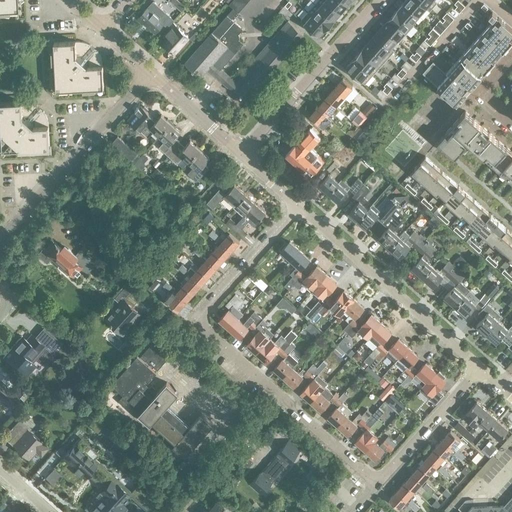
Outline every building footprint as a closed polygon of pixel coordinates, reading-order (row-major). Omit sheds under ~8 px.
[(0,0),(0,10),(17,9),(16,0),(0,0)] [(169,0),(176,5),(182,11),(186,6),(178,0),(169,0)] [(238,12),(248,0),(232,0),(229,4),(238,12)] [(341,12),(327,0),(317,0),(315,3),(334,20),(341,12)] [(348,3),(344,0),(327,0),(341,12),(348,3)] [(430,10),(418,0),(405,0),(404,2),(419,15),(426,8),(429,11),(430,10)] [(437,2),(434,0),(418,0),(430,10),(437,2)] [(462,10),(465,6),(458,0),(457,0),(454,3),(457,6),(462,10)] [(167,26),(173,19),(153,1),(139,17),(155,32),(163,23),(167,26)] [(419,15),(404,2),(397,10),(414,25),(414,24),(412,23),(419,15)] [(334,20),(315,3),(308,11),(326,28),(334,20)] [(414,25),(397,10),(389,18),(406,33),(414,25)] [(326,28),(308,11),(300,19),(319,36),(323,31),(326,28)] [(457,103),(511,40),(511,28),(498,17),(495,20),(493,19),(496,15),(492,11),(489,16),(495,21),(448,74),(433,61),(423,72),(457,103)] [(239,39),(240,38),(239,34),(239,33),(243,28),(227,14),(183,63),(200,78),(207,69),(216,78),(223,70),(221,68),(235,53),(243,43),(239,39)] [(406,33),(389,18),(386,21),(382,26),(399,41),(406,33)] [(288,21),(250,63),(266,76),(303,34),(288,21)] [(174,22),(163,34),(168,39),(165,43),(174,51),(188,35),(174,22)] [(399,41),(382,26),(375,34),(394,51),(394,50),(391,47),(397,40),(399,41)] [(394,51),(375,34),(368,42),(387,59),(394,51)] [(433,42),(428,38),(427,37),(424,40),(430,45),(433,42)] [(90,44),(87,42),(84,41),(78,41),(76,41),(76,40),(54,41),(55,89),(103,87),(102,65),(102,61),(101,56),(98,51),(98,50),(95,50),(91,47),(91,44),(90,44)] [(387,59),(368,42),(361,50),(380,67),(387,59)] [(380,67),(361,50),(354,58),(372,75),(380,67)] [(419,58),(414,54),(413,53),(410,56),(416,61),(419,58)] [(372,75),(354,58),(346,67),(365,84),(372,75)] [(245,100),(246,99),(266,76),(250,63),(235,80),(229,75),(222,83),(233,92),(234,91),(235,91),(245,100)] [(344,96),(352,87),(342,78),(334,88),(344,96)] [(384,85),(385,87),(390,91),(393,88),(387,82),(384,85)] [(344,96),(334,88),(326,97),(339,109),(340,108),(336,105),(344,96)] [(242,108),(228,96),(224,100),(238,112),(242,108)] [(339,109),(326,97),(318,106),(341,127),(346,122),(335,113),(339,109)] [(21,101),(0,101),(0,112),(2,149),(50,147),(48,125),(48,121),(46,116),(44,112),(43,110),(40,110),(37,107),(37,104),(33,102),(29,101),(25,101),(21,101)] [(368,116),(376,107),(370,102),(362,111),(368,116)] [(137,128),(149,115),(148,114),(149,114),(140,105),(139,107),(136,107),(135,109),(135,111),(126,120),(135,128),(136,127),(137,128)] [(355,105),(348,115),(353,118),(360,108),(355,105)] [(341,127),(318,106),(309,116),(319,124),(324,119),(334,128),(337,131),(341,127)] [(352,120),(359,125),(367,116),(360,110),(352,120)] [(493,163),(507,147),(477,121),(465,110),(438,141),(455,156),(468,141),(493,163)] [(159,136),(172,122),(167,118),(166,120),(161,115),(155,121),(149,115),(137,128),(147,138),(153,131),(159,136)] [(172,122),(159,136),(164,141),(158,147),(167,156),(179,143),(174,138),(180,132),(174,127),(175,126),(172,122)] [(303,171),(305,169),(311,175),(313,172),(314,173),(325,161),(313,150),(308,156),(303,152),(306,149),(309,151),(321,137),(310,127),(285,155),(303,171)] [(353,136),(360,143),(368,134),(360,127),(353,136)] [(112,142),(134,162),(140,156),(125,143),(117,136),(112,142)] [(343,143),(335,136),(330,141),(334,144),(338,148),(338,147),(341,149),(344,145),(342,143),(343,143)] [(184,147),(179,143),(167,156),(176,164),(182,157),(187,162),(200,148),(196,144),(195,146),(190,141),(184,147)] [(334,157),(341,150),(334,144),(327,151),(334,157)] [(511,157),(511,151),(507,147),(493,163),(501,170),(511,157)] [(200,148),(187,162),(193,167),(187,174),(196,182),(208,169),(203,164),(209,158),(203,153),(205,152),(200,148)] [(420,177),(433,163),(425,155),(412,170),(420,177)] [(509,177),(511,173),(511,157),(501,170),(509,177)] [(319,185),(329,193),(339,181),(335,177),(341,171),(337,167),(339,165),(334,160),(327,168),(331,172),(319,185)] [(429,184),(441,170),(433,163),(420,177),(429,184)] [(156,178),(161,172),(157,168),(151,174),(156,178)] [(217,170),(210,178),(215,184),(223,175),(217,170)] [(437,191),(449,177),(441,170),(429,184),(437,191)] [(445,199),(457,184),(449,177),(437,191),(445,199)] [(339,181),(329,193),(338,201),(349,188),(353,192),(360,184),(355,180),(351,184),(348,181),(344,186),(339,181)] [(361,199),(370,189),(364,183),(361,186),(355,193),(361,199)] [(219,189),(206,203),(212,208),(223,197),(227,202),(233,207),(236,204),(245,194),(235,184),(225,194),(219,189)] [(453,206),(466,192),(457,184),(445,199),(453,206)] [(461,213),(474,199),(466,192),(453,206),(461,213)] [(236,204),(233,207),(243,216),(255,203),(245,194),(236,204)] [(384,219),(395,207),(398,204),(392,199),(380,212),(376,208),(373,212),(369,208),(358,219),(367,227),(379,215),(384,219)] [(469,220),(482,206),(474,199),(461,213),(469,220)] [(349,211),(358,219),(369,208),(359,200),(349,211)] [(243,216),(240,220),(245,225),(248,222),(253,226),(256,223),(265,213),(255,203),(243,216)] [(478,227),(490,213),(482,206),(469,220),(478,227)] [(399,218),(403,213),(395,207),(384,219),(384,220),(382,222),(388,227),(378,238),(388,248),(398,237),(395,234),(398,232),(396,230),(403,221),(399,218)] [(486,234),(498,220),(490,213),(478,227),(486,234)] [(441,222),(433,215),(428,221),(436,228),(441,222)] [(226,222),(243,238),(247,232),(230,217),(226,222)] [(492,244),(506,228),(498,220),(486,234),(484,237),(492,244)] [(398,237),(388,248),(390,249),(389,250),(393,254),(394,253),(399,257),(411,244),(417,249),(427,238),(416,228),(406,239),(404,237),(402,240),(398,237)] [(502,249),(511,237),(511,232),(506,228),(492,244),(494,242),(502,249)] [(212,229),(210,232),(231,251),(239,242),(229,233),(222,241),(219,239),(221,237),(212,229)] [(191,232),(184,239),(195,249),(216,268),(221,262),(224,259),(214,250),(211,253),(210,254),(207,251),(202,246),(200,249),(197,247),(198,246),(191,240),(195,236),(191,232)] [(210,232),(209,234),(217,241),(215,243),(218,246),(214,250),(224,259),(230,252),(231,251),(210,232)] [(148,245),(150,247),(152,249),(162,239),(157,235),(148,245)] [(411,268),(421,277),(431,266),(426,262),(438,249),(432,244),(434,241),(430,237),(428,239),(427,238),(417,249),(423,254),(411,268)] [(510,257),(511,254),(511,237),(502,249),(510,257)] [(479,242),(474,238),(470,243),(475,247),(477,244),(479,242)] [(86,275),(99,260),(85,247),(76,257),(65,246),(62,249),(52,241),(45,250),(43,248),(37,255),(46,263),(51,258),(56,263),(58,261),(59,263),(58,267),(67,275),(70,272),(74,275),(79,269),(86,275)] [(281,251),(290,260),(299,250),(289,241),(281,251)] [(195,249),(193,251),(201,258),(199,260),(203,263),(198,268),(208,276),(213,272),(216,268),(195,249)] [(175,250),(169,256),(180,266),(178,268),(187,276),(189,274),(191,276),(201,285),(204,281),(208,276),(198,268),(195,271),(190,266),(189,268),(183,262),(179,259),(182,256),(175,250)] [(309,259),(299,250),(290,260),(297,266),(290,273),(293,276),(284,285),(289,289),(303,273),(299,270),(309,259)] [(431,266),(421,277),(432,287),(444,273),(450,278),(466,260),(460,255),(453,264),(449,260),(440,270),(437,267),(435,269),(431,266)] [(444,297),(454,306),(470,289),(461,281),(466,275),(461,271),(463,268),(461,266),(466,260),(450,278),(456,283),(444,297)] [(123,275),(127,270),(120,263),(115,267),(115,268),(116,268),(123,275)] [(326,275),(317,266),(307,276),(303,273),(289,289),(288,290),(291,293),(297,287),(297,288),(302,283),(305,287),(312,279),(317,284),(314,287),(315,287),(326,275)] [(109,286),(114,281),(98,267),(94,272),(109,286)] [(263,290),(268,284),(255,272),(250,277),(263,290)] [(146,283),(145,284),(151,289),(160,279),(154,274),(146,283)] [(336,283),(326,275),(315,287),(315,288),(318,296),(320,298),(306,314),(307,315),(306,316),(310,320),(311,319),(313,317),(330,297),(326,294),(336,283)] [(185,282),(183,285),(193,294),(195,291),(201,285),(191,276),(185,282)] [(490,298),(499,288),(494,283),(485,293),(490,298)] [(183,285),(175,294),(185,302),(186,301),(193,294),(183,285)] [(269,294),(274,289),(270,285),(265,290),(269,294)] [(132,307),(141,297),(132,289),(118,304),(119,305),(115,308),(105,319),(110,323),(109,324),(110,324),(113,321),(119,327),(117,329),(122,334),(140,315),(132,307)] [(470,289),(454,306),(465,316),(475,305),(474,305),(476,303),(481,307),(489,298),(484,294),(480,298),(470,289)] [(353,299),(344,290),(334,301),(330,297),(313,317),(317,321),(322,315),(330,306),(340,314),(345,309),(353,299)] [(172,292),(165,299),(178,310),(185,302),(175,294),(172,291),(172,292)] [(219,320),(229,328),(237,319),(232,314),(244,301),(235,293),(225,304),(230,308),(228,310),(219,320)] [(292,313),(296,308),(283,296),(276,304),(279,308),(286,308),(292,313)] [(363,308),(353,299),(345,309),(350,313),(345,319),(348,323),(343,329),(343,328),(339,333),(343,337),(347,332),(348,333),(358,321),(354,318),(363,308)] [(304,313),(307,309),(303,305),(299,309),(304,313)] [(237,319),(229,328),(239,337),(247,328),(249,326),(253,329),(263,318),(254,310),(243,324),(237,319)] [(476,326),(486,334),(498,321),(488,312),(476,326)] [(359,328),(368,337),(381,323),(371,315),(362,325),(359,328)] [(267,322),(263,318),(253,329),(257,333),(261,329),(267,322)] [(358,321),(348,333),(352,337),(359,328),(362,325),(358,321)] [(498,321),(486,334),(496,343),(501,338),(509,345),(511,342),(511,324),(507,330),(498,321)] [(265,343),(270,337),(273,333),(265,325),(267,322),(261,329),(257,333),(246,344),(256,353),(265,343)] [(323,333),(310,322),(305,328),(318,339),(323,333)] [(377,345),(369,354),(373,358),(385,346),(381,343),(390,332),(381,323),(368,337),(377,345)] [(280,345),(270,337),(265,343),(256,353),(266,361),(274,352),(276,350),(280,353),(291,341),(297,334),(291,329),(284,337),(285,339),(280,345)] [(19,338),(3,356),(26,376),(36,365),(33,362),(46,347),(31,334),(23,342),(19,338)] [(53,335),(48,340),(56,347),(61,342),(53,335)] [(351,356),(354,352),(347,346),(348,342),(350,340),(345,336),(338,345),(351,356)] [(398,339),(390,348),(389,349),(385,346),(373,358),(373,359),(375,357),(379,361),(386,353),(395,361),(408,347),(398,339)] [(295,345),(291,341),(280,353),(284,357),(289,352),(295,345)] [(151,344),(139,356),(145,361),(145,360),(156,370),(167,359),(151,344)] [(341,357),(345,352),(338,345),(333,350),(341,357)] [(395,361),(395,362),(404,370),(397,377),(402,381),(403,380),(405,378),(411,371),(414,368),(410,365),(417,356),(408,347),(395,361)] [(358,361),(363,356),(358,351),(353,356),(358,361)] [(283,377),(292,368),(298,361),(289,352),(284,357),(283,359),(282,359),(274,368),(283,377)] [(154,388),(151,385),(148,388),(145,385),(156,374),(136,356),(111,385),(123,395),(117,402),(123,407),(129,401),(140,411),(137,414),(149,425),(152,421),(175,441),(172,445),(184,456),(212,424),(201,413),(189,426),(176,414),(166,406),(178,393),(166,382),(155,394),(152,391),(154,388)] [(378,381),(382,377),(372,369),(379,361),(375,358),(365,369),(378,381)] [(307,378),(317,367),(313,363),(303,374),(307,378)] [(421,388),(435,372),(425,363),(415,374),(411,371),(405,378),(409,382),(412,379),(415,382),(421,376),(426,381),(420,387),(421,388)] [(318,374),(322,371),(317,367),(307,378),(311,381),(312,382),(318,374)] [(292,368),(283,377),(293,386),(302,376),(292,368)] [(438,389),(445,381),(443,379),(445,376),(439,371),(437,373),(435,372),(421,388),(420,389),(435,403),(443,394),(438,389)] [(301,393),(311,401),(319,392),(324,386),(328,382),(318,374),(312,382),(311,381),(301,393)] [(384,387),(389,382),(383,377),(378,382),(384,387)] [(0,398),(1,397),(9,404),(18,395),(0,379),(0,398)] [(379,396),(384,400),(396,388),(391,383),(379,396)] [(329,400),(330,398),(333,394),(324,386),(319,392),(311,401),(320,410),(329,400)] [(349,395),(344,391),(341,395),(334,402),(339,406),(337,408),(337,407),(328,417),(338,426),(347,416),(352,410),(343,402),(349,395)] [(334,402),(341,395),(336,391),(333,394),(330,398),(334,402)] [(398,413),(405,405),(392,393),(385,401),(398,413)] [(478,420),(487,410),(477,401),(464,415),(474,425),(476,423),(478,420)] [(347,416),(338,426),(348,434),(358,423),(362,426),(379,407),(378,407),(373,413),(367,408),(362,414),(359,412),(352,421),(347,416)] [(368,428),(377,418),(383,411),(379,407),(362,426),(366,430),(355,441),(365,450),(374,440),(377,437),(368,428)] [(497,419),(487,410),(478,420),(476,423),(481,428),(483,425),(488,430),(497,419)] [(97,416),(91,422),(95,426),(101,419),(97,416)] [(34,462),(48,447),(30,430),(36,423),(30,418),(18,431),(23,435),(15,444),(34,462)] [(508,429),(497,419),(488,430),(499,439),(508,429)] [(454,426),(471,441),(475,436),(458,421),(454,426)] [(450,430),(442,439),(463,458),(466,455),(458,448),(459,446),(457,444),(460,440),(450,430)] [(374,440),(365,450),(375,459),(385,447),(390,451),(397,443),(388,435),(379,445),(374,440)] [(287,465),(300,449),(289,439),(248,484),(260,495),(274,480),(276,481),(289,467),(287,465)] [(463,458),(442,439),(435,448),(445,457),(450,452),(452,454),(453,452),(462,460),(463,458)] [(63,458),(54,467),(58,472),(72,484),(81,474),(84,477),(87,474),(93,479),(100,470),(103,472),(106,468),(91,454),(94,451),(85,443),(80,449),(74,444),(62,457),(63,458)] [(490,455),(497,447),(492,443),(489,446),(486,443),(482,448),(490,455)] [(445,457),(435,448),(427,456),(437,465),(445,457)] [(482,478),(498,459),(493,455),(476,473),(482,478)] [(437,465),(427,456),(419,465),(430,474),(437,465)] [(430,474),(419,465),(412,473),(422,483),(430,474)] [(446,477),(450,472),(441,465),(438,469),(446,477)] [(466,475),(470,470),(466,465),(461,471),(466,475)] [(89,511),(88,511),(122,511),(126,508),(125,506),(122,503),(130,494),(129,493),(129,494),(116,482),(116,483),(109,476),(112,473),(106,468),(103,472),(104,474),(102,477),(99,488),(101,490),(100,491),(104,495),(89,511)] [(422,483),(412,473),(404,482),(414,491),(422,483)] [(414,491),(404,482),(396,491),(417,509),(420,506),(411,498),(409,501),(407,499),(414,491)] [(426,482),(422,486),(431,494),(435,490),(426,482)] [(135,498),(135,499),(148,511),(147,511),(148,511),(150,511),(150,510),(157,502),(137,484),(136,485),(143,492),(136,499),(135,498)] [(417,509),(396,491),(389,499),(399,508),(404,503),(407,505),(408,504),(416,511),(417,509)] [(218,498),(209,507),(214,511),(227,511),(230,509),(218,498)] [(511,511),(511,498),(505,507),(503,505),(472,507),(466,511),(511,511)] [(437,509),(441,504),(436,499),(431,505),(437,509)] [(9,511),(13,508),(8,503),(0,511),(9,511)]
